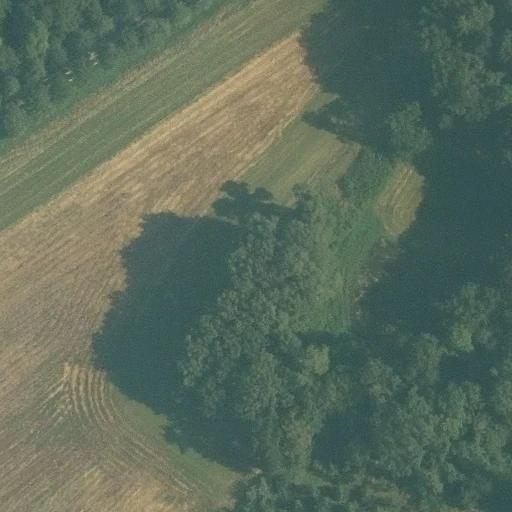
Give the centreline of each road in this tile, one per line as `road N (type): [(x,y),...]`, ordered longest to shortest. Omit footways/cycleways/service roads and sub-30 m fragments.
road 1 (track): [(511,336),(429,332),(399,341),(342,410),(327,465),(291,511)]
road 2 (track): [(0,115),(170,0)]
